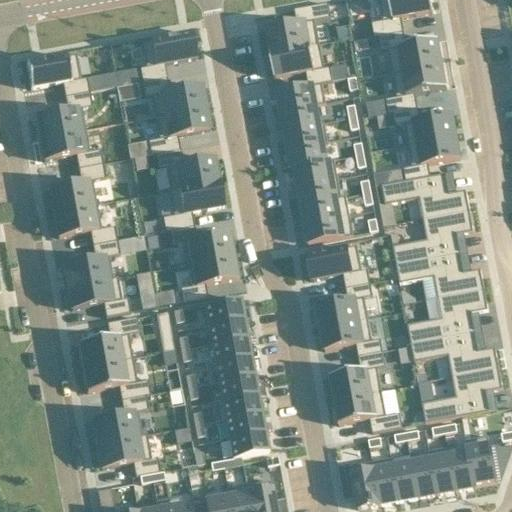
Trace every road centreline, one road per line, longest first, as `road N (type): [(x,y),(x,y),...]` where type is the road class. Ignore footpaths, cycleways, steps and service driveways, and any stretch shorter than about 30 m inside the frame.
road 1 (residential): [(224,0),(236,63),(230,119),(252,228),(287,293),(327,511)]
road 2 (residential): [(0,167),(25,301),(43,326),(75,511)]
road 3 (residential): [(463,0),(504,263)]
